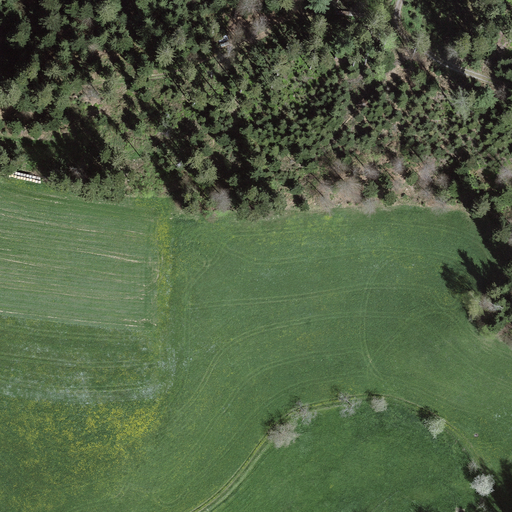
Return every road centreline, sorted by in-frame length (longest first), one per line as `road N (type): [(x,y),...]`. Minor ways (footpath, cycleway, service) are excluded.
road 1 (track): [(192,511),(294,413),(370,396),(412,405),(457,434),(492,485),(498,511)]
road 2 (track): [(511,87),(451,67),(410,41),(401,0)]
